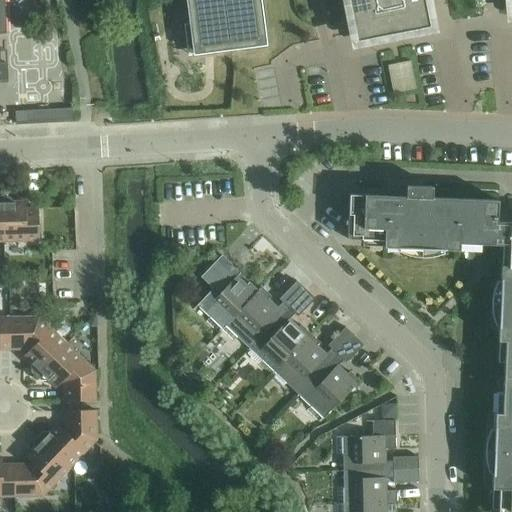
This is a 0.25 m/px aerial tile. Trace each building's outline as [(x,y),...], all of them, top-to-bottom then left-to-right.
[(186,0),(190,26),(195,26),(198,54),(230,50),(266,45),(260,0),(186,0)] [(347,0),(355,36),(377,31),(377,33),(403,28),(403,26),(429,21),(425,0),(347,0)] [(72,122),(71,110),(16,113),(16,125),(72,122)] [(499,489),(498,511),(511,511),(511,222),(497,222),(498,201),(432,198),(432,187),(406,186),(405,197),(349,194),(347,239),(384,241),(383,248),(459,251),(459,244),(509,246),(507,262),(508,266),(501,265),(498,341),(505,342),(502,413),(494,413),(491,489),(499,489)] [(2,197),(4,242),(38,241),(38,209),(25,209),(25,201),(14,202),(9,197),(2,197)] [(222,331),(258,291),(249,282),(246,286),(237,277),(240,273),(222,256),(201,277),(213,289),(197,305),(210,317),(205,322),(218,334),(222,331)] [(19,279),(9,280),(10,288),(19,287),(19,279)] [(258,291),(222,331),(233,342),(238,337),(250,348),(306,290),(297,281),(279,299),(282,303),(277,309),(267,300),(271,296),(261,287),(258,291)] [(306,290),(250,348),(262,360),(257,365),(270,377),(310,334),(301,325),(298,329),(289,320),(294,314),(298,317),(315,299),(306,290)] [(97,312),(88,321),(97,330),(97,312)] [(0,317),(0,350),(11,350),(10,318),(0,317)] [(10,318),(11,350),(26,350),(28,352),(23,357),(31,365),(31,372),(36,376),(67,344),(39,317),(10,318)] [(310,334),(270,377),(282,388),(287,383),(299,395),(354,336),(345,327),(328,346),(331,349),(325,355),(316,346),(319,343),(310,334)] [(354,336),(299,395),(311,406),(306,411),(319,424),(359,381),(350,371),(346,375),(337,366),(343,360),(346,363),(364,345),(354,336)] [(67,344),(36,376),(41,381),(47,380),(55,388),(61,383),(63,385),(63,401),(96,400),(95,370),(67,344)] [(394,405),(383,405),(383,412),(388,416),(394,416),(394,405)] [(37,437),(70,468),(97,440),(96,410),(64,411),(64,427),(62,429),(56,424),(49,432),(42,432),(37,437)] [(373,421),(373,436),(336,437),(336,454),(343,454),(343,471),(418,469),(418,456),(393,457),(393,462),(384,462),(384,449),(395,449),(395,420),(373,421)] [(14,464),(14,497),(43,496),(70,468),(37,437),(33,442),(33,449),(25,456),(31,462),(29,464),(14,464)] [(0,497),(14,497),(14,464),(2,465),(2,457),(0,457),(0,497)] [(418,469),(343,471),(344,488),(337,487),(337,505),(397,503),(396,491),(385,491),(385,478),(393,478),(393,483),(419,482),(418,469)] [(396,511),(397,503),(337,505),(337,511),(396,511)]
